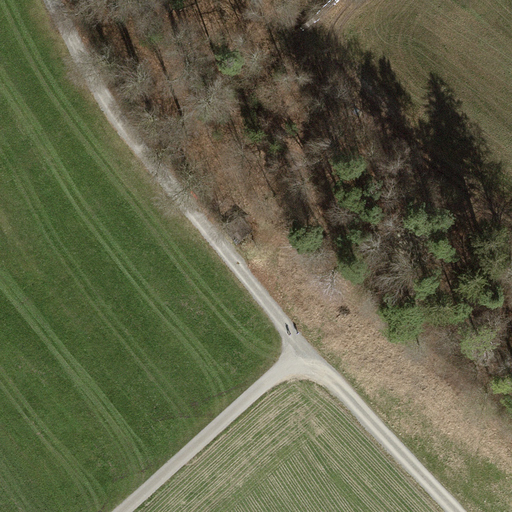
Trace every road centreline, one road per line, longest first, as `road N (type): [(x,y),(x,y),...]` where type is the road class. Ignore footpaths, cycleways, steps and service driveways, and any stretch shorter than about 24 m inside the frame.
road 1 (track): [(53,0),(135,138),(304,349),(457,511)]
road 2 (track): [(371,0),(333,43),(344,78),(511,222)]
road 3 (track): [(121,511),(304,349)]
